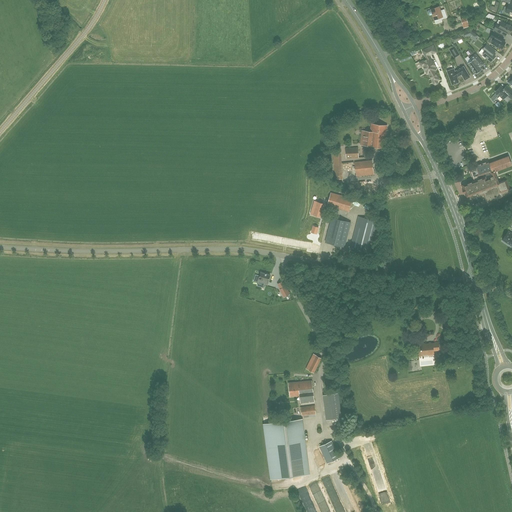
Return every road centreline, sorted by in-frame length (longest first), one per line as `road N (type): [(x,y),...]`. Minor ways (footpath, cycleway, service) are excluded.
road 1 (unclassified): [(475,276),(230,248),(0,246)]
road 2 (tertiary): [(0,131),(104,0)]
road 3 (secondary): [(475,276),(425,145)]
